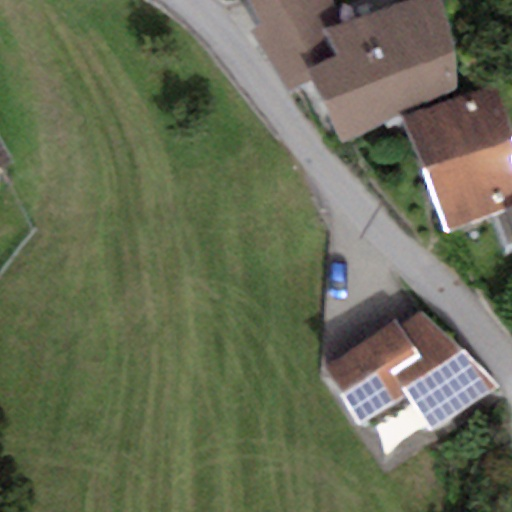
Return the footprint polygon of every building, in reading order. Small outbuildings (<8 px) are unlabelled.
[(331,0),(240,0),(236,3),(262,40),(248,49),(291,109),(308,100),(305,91),(336,74),(323,46),(350,34),(331,0)] [(432,0),(350,34),(323,46),(336,74),(305,91),(308,100),(337,162),(458,95),(439,0),(432,0)] [(511,144),(492,96),(398,133),(444,249),(504,225),(511,221),(511,144)] [(0,151),(0,192),(17,184),(0,151)] [(422,322),(332,386),(372,438),(417,414),(446,444),(498,404),(422,322)]
